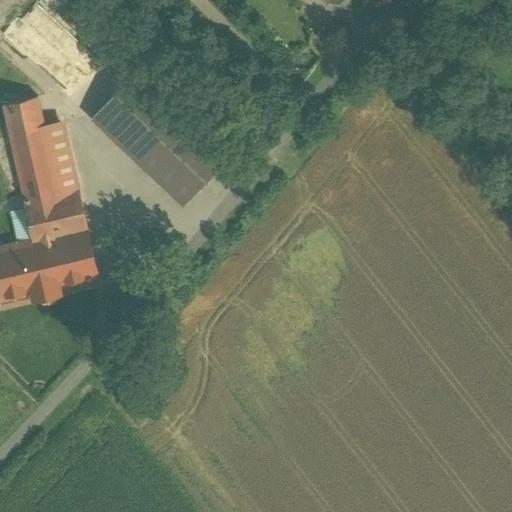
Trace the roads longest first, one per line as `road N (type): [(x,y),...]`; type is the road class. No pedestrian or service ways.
road 1 (residential): [(414,0),(348,46),(0,449)]
road 2 (unknown): [(176,247),(112,114),(4,0)]
